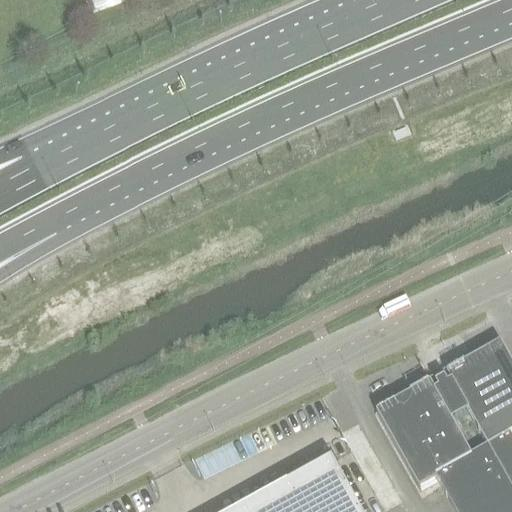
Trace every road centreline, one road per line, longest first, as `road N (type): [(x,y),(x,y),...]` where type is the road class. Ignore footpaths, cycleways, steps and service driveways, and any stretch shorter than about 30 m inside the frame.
road 1 (tertiary): [(511,272),(149,442),(20,511)]
road 2 (trunk): [(51,222),(511,11)]
road 3 (trunk): [(408,0),(37,171)]
